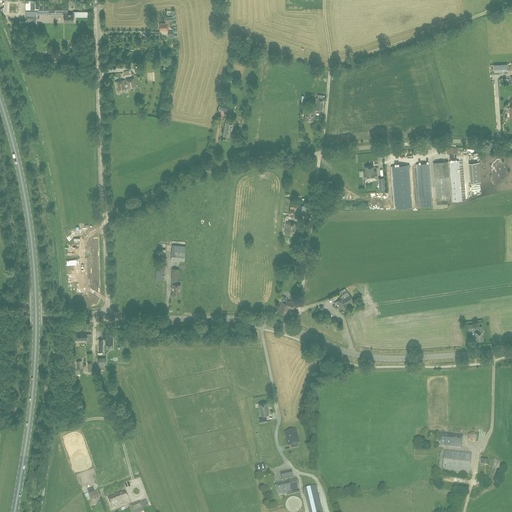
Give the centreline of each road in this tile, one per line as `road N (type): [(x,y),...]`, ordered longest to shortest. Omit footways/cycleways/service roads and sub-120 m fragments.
road 1 (primary): [(14,511),(36,322),(26,204),(0,100)]
road 2 (unclassified): [(104,217),(203,171),(321,153)]
road 3 (tertiary): [(511,351),(372,358),(297,332)]
road 4 (unclassified): [(104,217),(97,0)]
road 5 (tertiary): [(297,332),(260,322),(106,313)]
road 6 (unclassified): [(321,153),(451,140),(511,148)]
road 7 (unclassified): [(321,153),(297,332)]
